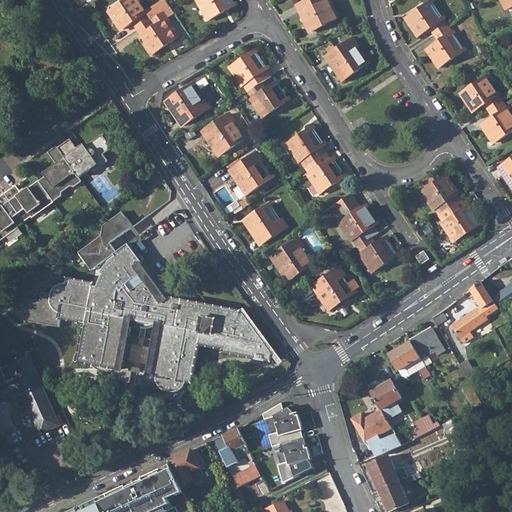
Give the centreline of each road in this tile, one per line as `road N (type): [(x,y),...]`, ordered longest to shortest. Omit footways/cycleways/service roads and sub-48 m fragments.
road 1 (residential): [(311,370),(124,99)]
road 2 (residential): [(311,370),(31,511)]
road 3 (residential): [(311,370),(511,238)]
road 4 (residential): [(264,17),(369,170)]
road 5 (residential): [(124,99),(264,17)]
road 6 (residential): [(364,511),(311,370)]
road 7 (residential): [(441,123),(397,55),(377,0)]
road 8 (residential): [(441,123),(511,228)]
